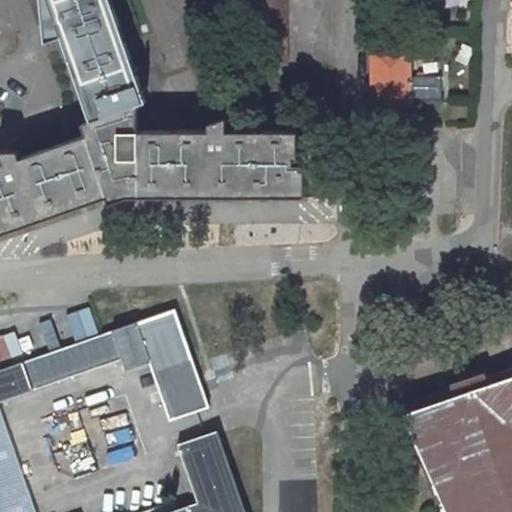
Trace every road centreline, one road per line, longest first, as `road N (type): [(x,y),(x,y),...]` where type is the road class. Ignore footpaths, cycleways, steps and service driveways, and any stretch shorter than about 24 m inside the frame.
road 1 (residential): [(354,257),(460,254),(475,246),(497,0)]
road 2 (residential): [(0,276),(354,257)]
road 3 (residential): [(353,0),(354,257)]
road 4 (residential): [(354,257),(351,511)]
